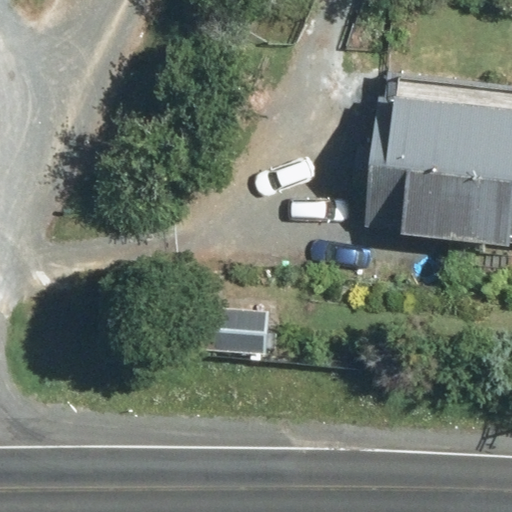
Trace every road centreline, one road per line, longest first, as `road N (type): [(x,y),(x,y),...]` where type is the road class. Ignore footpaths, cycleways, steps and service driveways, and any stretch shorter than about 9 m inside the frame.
road 1 (secondary): [(0,485),(511,489)]
road 2 (unclassified): [(0,343),(120,0)]
